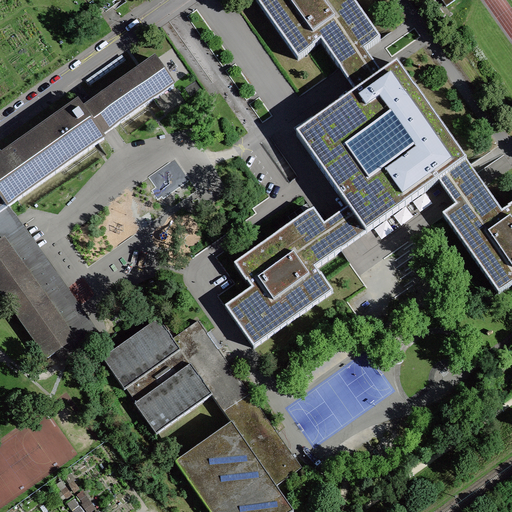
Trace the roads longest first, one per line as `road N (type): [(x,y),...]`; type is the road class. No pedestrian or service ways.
road 1 (residential): [(403,0),(511,148)]
road 2 (residential): [(143,25),(0,126)]
